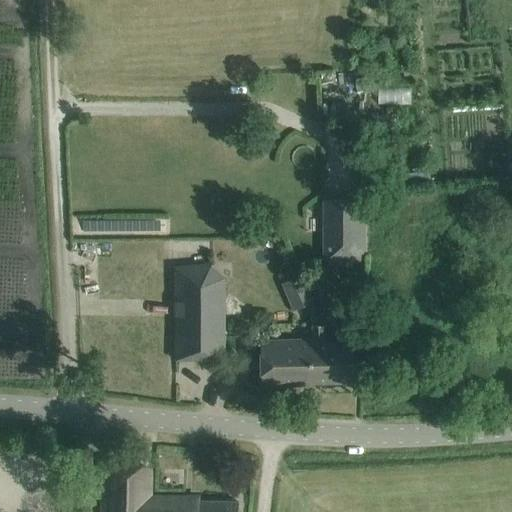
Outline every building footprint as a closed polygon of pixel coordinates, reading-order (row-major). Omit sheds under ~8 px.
[(364,252),(364,199),(325,199),(325,263),(347,263),(347,252),(364,252)] [(209,268),(208,268),(208,256),(192,257),(193,268),(173,268),(175,358),(223,357),(223,337),(222,280),(209,280),(209,268)] [(314,300),(302,273),(282,281),(294,309),(314,300)] [(355,381),(355,341),(326,342),(327,324),(312,324),(311,339),(312,339),(314,382),(355,381)] [(312,339),(311,339),(261,340),(262,365),(262,385),(314,384),(314,382),(312,339)] [(103,457),(102,477),(102,511),(238,511),(239,500),(199,500),(199,496),(150,496),(151,468),(137,469),(137,457),(103,457)]
